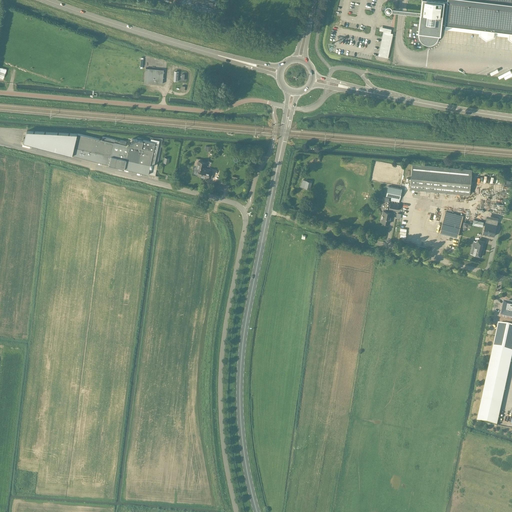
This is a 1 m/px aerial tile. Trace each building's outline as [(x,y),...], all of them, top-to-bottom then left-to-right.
[(511,0),(421,0),(418,29),(419,30),(419,33),(419,34),(419,35),(419,36),(419,37),(419,38),(420,39),(420,41),(421,42),(422,43),(423,44),(424,44),(426,45),(427,45),(428,45),(429,45),(430,45),(431,45),(432,44),(433,44),(435,43),(436,42),(437,41),(438,40),(438,39),(438,38),(439,37),(439,36),(439,35),(439,34),(439,32),(440,32),(442,22),(443,22),(445,23),(511,30),(511,0)] [(146,68),(145,82),(163,84),(164,70),(146,68)] [(24,143),(72,155),(109,165),(124,169),(148,175),(151,164),(154,165),(159,141),(156,140),(156,143),(143,140),(143,141),(132,139),(131,145),(130,145),(126,145),(127,141),(120,140),(120,141),(107,138),(102,137),(102,139),(77,134),(27,131),(24,143)] [(198,176),(208,178),(212,179),(213,173),(210,172),(211,169),(205,168),(207,162),(198,160),(196,169),(199,170),(198,176)] [(410,189),(470,195),(472,169),(412,164),(410,189)] [(402,188),(388,186),(386,196),(400,198),(402,188)] [(383,211),(381,222),(390,224),(392,213),(391,213),(392,210),(397,211),(398,205),(390,203),(390,204),(388,203),(386,212),(383,211)] [(445,211),(442,223),(439,232),(457,237),(460,227),(463,216),(445,211)] [(485,222),(483,234),(494,236),(497,225),(485,222)] [(471,254),(481,256),(485,244),(474,241),(471,254)] [(511,319),(511,304),(504,302),(500,317),(511,319)] [(511,355),(511,326),(498,324),(477,422),(497,426),(511,355)] [(33,453),(30,461),(35,463),(38,455),(33,453)] [(38,455),(35,463),(39,465),(42,458),(43,457),(38,455)] [(50,462),(46,470),(50,472),(54,464),(50,462)] [(58,466),(54,474),(59,477),(63,469),(58,466)] [(0,469),(0,475),(7,478),(8,472),(0,469)] [(88,506),(83,511),(99,511),(100,511),(101,511),(106,505),(102,502),(101,503),(99,501),(100,500),(87,489),(79,482),(75,487),(76,488),(74,490),(73,489),(70,492),(88,506)]
